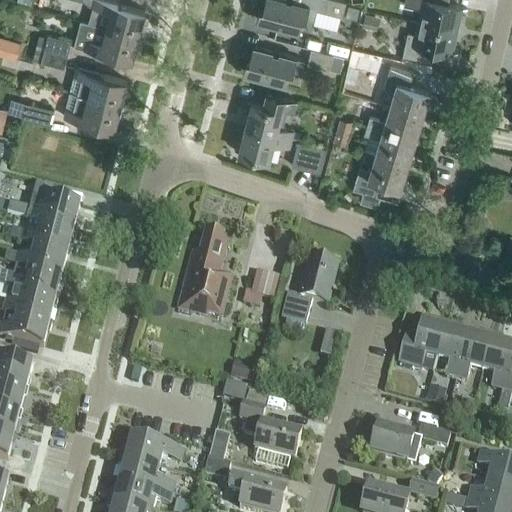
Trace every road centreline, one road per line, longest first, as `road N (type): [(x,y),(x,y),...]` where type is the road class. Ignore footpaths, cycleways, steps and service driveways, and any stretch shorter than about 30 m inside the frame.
road 1 (residential): [(65,511),(157,159)]
road 2 (residential): [(317,511),(385,237)]
road 3 (residential): [(440,253),(485,102),(505,0)]
road 4 (residential): [(385,237),(157,159)]
road 5 (residential): [(157,159),(202,0)]
